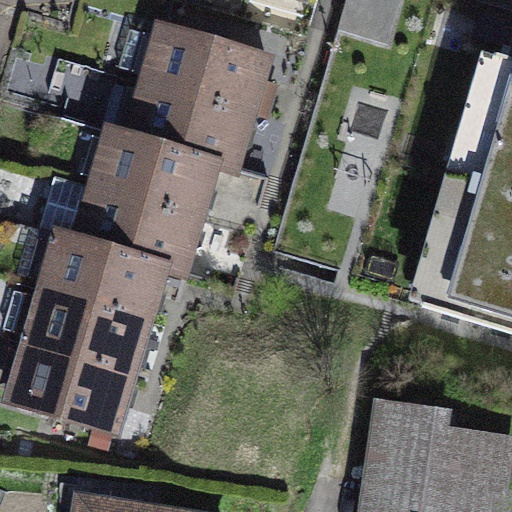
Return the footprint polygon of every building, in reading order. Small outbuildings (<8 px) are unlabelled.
[(149,78),(146,87),(250,117),(267,61),(163,31),(160,40),(133,33),(122,70),(149,78)] [(434,311),(511,334),(511,62),(509,61),(434,311)] [(234,172),(250,117),(146,87),(144,96),(115,88),(105,124),(133,133),(131,142),(217,167),(234,172)] [(94,191),(200,223),(217,167),(131,142),(110,136),(94,191)] [(200,223),(94,191),(55,180),(39,234),(60,240),(165,271),(184,277),(200,223)] [(165,271),(60,240),(43,294),(149,326),(165,271)] [(149,326),(43,294),(41,301),(18,294),(7,332),(30,339),(27,348),(133,380),(149,326)] [(133,380),(27,348),(11,403),(117,434),(133,380)] [(450,418),(395,410),(381,511),(490,511),(493,490),(508,492),(511,459),(511,445),(447,437),(450,418)] [(144,511),(83,502),(80,511),(144,511)]
